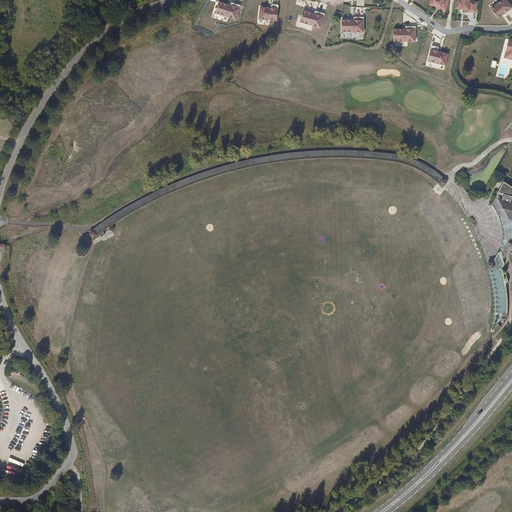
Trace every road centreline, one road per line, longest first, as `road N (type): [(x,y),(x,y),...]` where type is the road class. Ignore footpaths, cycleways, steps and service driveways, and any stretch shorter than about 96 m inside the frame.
road 1 (unclassified): [(0,500),(38,497),(73,449),(0,292)]
road 2 (track): [(335,511),(401,465),(511,325)]
road 3 (unclassified): [(0,194),(40,105),(107,28)]
road 4 (primary): [(511,374),(376,511)]
road 5 (primary): [(388,511),(511,385)]
road 6 (residential): [(397,0),(447,31),(511,27)]
